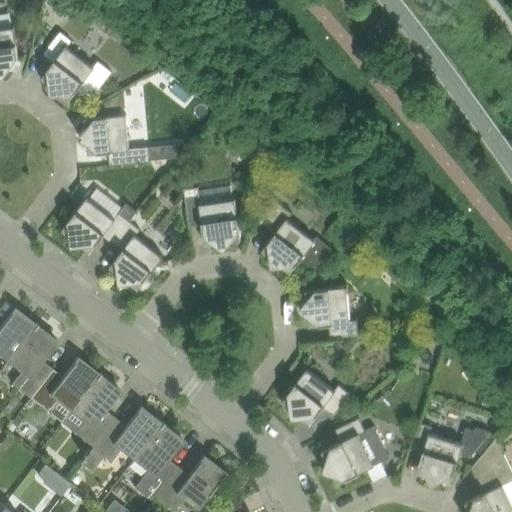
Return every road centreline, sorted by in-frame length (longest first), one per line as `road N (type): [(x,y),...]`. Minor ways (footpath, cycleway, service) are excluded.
road 1 (residential): [(234,418),(281,357),(280,303),(231,268),(181,279),(131,340)]
road 2 (residential): [(10,249),(64,179),(61,131),(16,95),(0,98)]
road 3 (unclassified): [(511,163),(389,0)]
road 4 (residential): [(131,340),(10,249)]
road 5 (residential): [(234,418),(131,340)]
